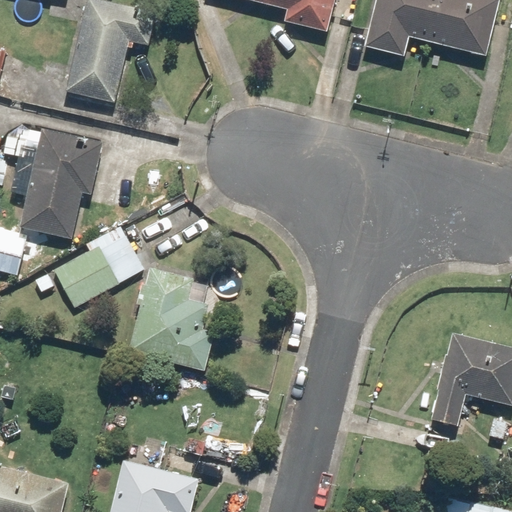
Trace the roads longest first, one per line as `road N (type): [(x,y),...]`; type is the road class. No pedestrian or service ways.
road 1 (residential): [(376,182),(294,511)]
road 2 (residential): [(376,182),(498,212)]
road 3 (residential): [(256,153),(376,182)]
